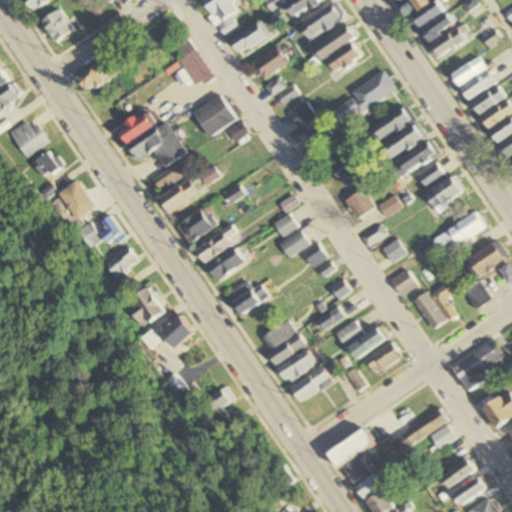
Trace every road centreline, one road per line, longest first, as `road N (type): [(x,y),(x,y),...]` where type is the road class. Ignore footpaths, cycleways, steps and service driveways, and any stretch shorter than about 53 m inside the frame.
road 1 (primary): [(345,511),(0,9)]
road 2 (residential): [(511,483),(188,0)]
road 3 (residential): [(303,449),(511,308)]
road 4 (residential): [(511,210),(374,0)]
road 5 (residential): [(51,81),(173,0)]
